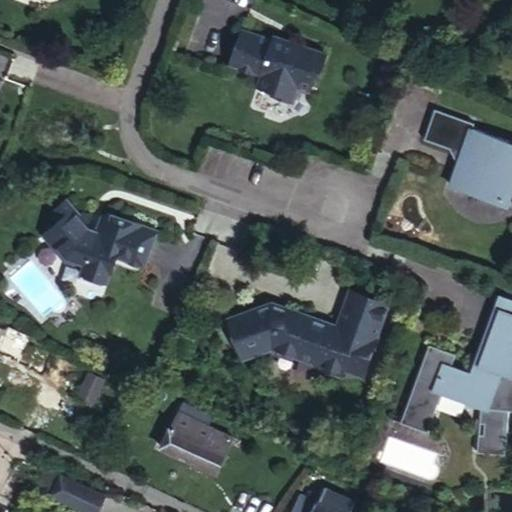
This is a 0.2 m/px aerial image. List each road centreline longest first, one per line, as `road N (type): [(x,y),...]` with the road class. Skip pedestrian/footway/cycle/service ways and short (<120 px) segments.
road 1 (residential): [(166,0),(133,89),(128,137),(156,170),(301,222),(336,204)]
road 2 (residential): [(185,511),(0,424)]
